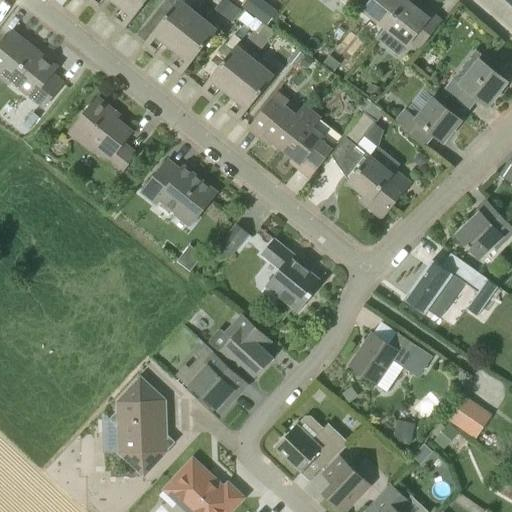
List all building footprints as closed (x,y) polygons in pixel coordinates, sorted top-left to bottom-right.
[(148,0),(87,0),(98,8),(104,0),(110,0),(122,10),(113,21),(125,30),(143,7),(148,0)] [(164,43),(180,56),(171,67),(182,76),(219,30),(180,0),(179,0),(145,43),(143,45),(155,54),(164,43)] [(222,0),(215,11),(233,23),(242,10),(227,0),(222,0)] [(385,28),(407,2),(404,0),(358,0),(367,7),(364,11),(385,28)] [(398,58),(408,46),(411,42),(420,49),(442,23),(432,15),(429,19),(407,2),(385,28),(376,40),(398,58)] [(268,25),(278,12),(269,5),(259,19),(268,25)] [(240,21),(248,28),(254,19),(246,13),(240,21)] [(255,33),(254,32),(245,43),(260,56),(277,33),(263,23),(255,33)] [(57,68),(13,32),(0,48),(0,63),(16,76),(11,83),(44,108),(63,84),(52,75),(57,68)] [(237,46),(219,68),(200,91),(212,100),(221,89),(237,102),(228,113),(239,122),(275,77),(237,46)] [(296,50),(287,62),(295,68),(305,56),(296,50)] [(332,72),(340,63),(330,55),(323,65),(332,72)] [(306,69),(313,62),(308,56),(300,63),(306,69)] [(477,58),(457,83),(454,80),(444,92),(468,111),(477,99),(488,108),(508,83),(490,68),(477,58)] [(378,97),(381,89),(370,85),(366,92),(378,97)] [(282,150),(312,113),(303,106),(301,108),(278,91),(251,125),(263,134),(260,139),(269,146),(272,142),(282,150)] [(132,133),(109,114),(112,111),(97,99),(76,126),(113,156),(108,164),(121,174),(136,155),(123,144),(132,133)] [(444,143),(461,121),(432,99),(417,120),(405,111),(396,122),(420,141),(429,131),(444,143)] [(356,147),(376,123),(384,113),(371,103),(364,113),(343,137),(356,147)] [(312,113),(282,150),(293,158),(289,162),(299,170),(302,166),(314,175),(332,152),(343,137),(312,113)] [(365,196),(360,202),(381,220),(410,184),(395,171),(400,165),(379,147),(349,183),(365,196)] [(172,216),(188,229),(218,192),(185,165),(181,169),(170,160),(142,193),(157,205),(160,201),(175,213),(172,216)] [(511,163),(503,177),(511,183),(511,163)] [(112,210),(121,200),(111,192),(103,202),(112,210)] [(511,236),(511,226),(486,200),(476,209),(480,213),(457,236),(480,260),(493,247),(497,251),(511,236)] [(228,260),(249,235),(236,225),(216,250),(228,260)] [(320,282),(291,258),(293,255),(275,241),(263,256),(280,269),(266,286),(299,313),(313,296),(310,293),(320,282)] [(453,276),(477,294),(487,280),(454,256),(445,269),(432,260),(404,300),(425,316),(453,276)] [(487,280),(477,294),(466,309),(477,317),(498,288),(487,280)] [(272,342),(243,316),(243,315),(226,335),(221,330),(219,330),(209,341),(209,343),(220,353),(223,351),(239,366),(242,364),(256,377),(272,359),(263,351),(272,342)] [(387,393),(403,369),(418,347),(397,333),(389,345),(373,334),(350,367),(387,393)] [(239,395),(235,391),(244,381),(205,345),(195,355),(199,358),(189,369),(198,377),(191,385),(217,410),(224,402),(229,406),(239,395)] [(144,477),(176,443),(167,435),(165,401),(141,378),(118,403),(118,411),(110,420),(117,427),(119,454),(144,477)] [(359,397),(351,387),(342,394),(349,404),(359,397)] [(479,438),(496,412),(465,392),(448,418),(479,438)] [(348,443),(328,424),(324,429),(311,417),(305,417),(297,426),(276,448),(301,472),(315,457),(325,467),(348,443)] [(413,446),(418,425),(397,420),(392,441),(413,446)] [(442,449),(459,432),(450,423),(433,441),(442,449)] [(421,465),(432,453),(424,445),(413,457),(421,465)] [(343,511),(345,511),(370,486),(340,458),(324,475),(333,484),(324,494),(343,511)] [(224,488),(193,460),(164,491),(186,511),(231,511),(244,499),(228,484),(224,488)] [(428,511),(412,496),(408,500),(391,484),(365,511),(428,511)]
